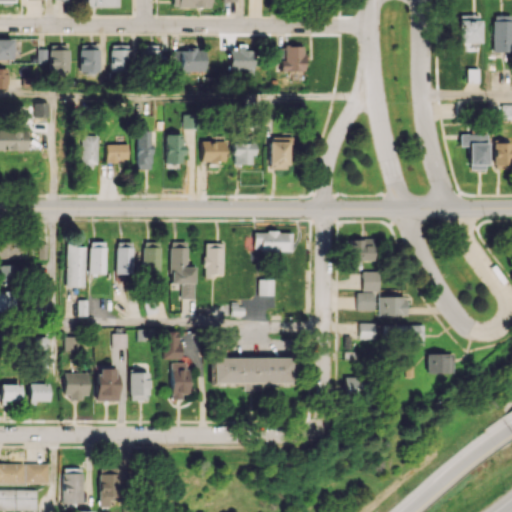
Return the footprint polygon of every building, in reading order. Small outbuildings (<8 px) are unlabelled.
[(491,52),(511,52),(511,15),(492,15),(491,52)] [(457,42),(480,42),(480,17),(457,17),(457,42)] [(10,39),(0,38),(0,58),(10,59),(10,39)] [(66,74),(67,45),(49,44),(48,73),(66,74)] [(78,72),(98,72),(98,44),(78,44),(78,72)] [(158,45),(139,46),(139,67),(159,66),(158,45)] [(108,71),(131,71),(131,46),(109,46),(108,71)] [(303,71),(303,46),(275,46),(275,57),(279,57),(279,71),(303,71)] [(204,49),(172,48),(172,71),(203,71),(204,49)] [(251,71),(252,49),(228,48),(227,70),(251,71)] [(477,81),(477,69),(465,68),(465,81),(477,81)] [(32,102),(32,117),(46,116),(46,102),(32,102)] [(511,103),(499,104),(500,119),(511,118),(511,103)] [(179,128),(191,128),(191,113),(179,113),(179,128)] [(0,149),(25,150),(26,129),(0,128),(0,149)] [(133,169),(148,169),(147,130),(132,131),(133,169)] [(466,146),(466,169),(486,168),(485,133),(458,134),(458,146),(466,146)] [(179,163),(180,134),(162,134),(161,163),(179,163)] [(76,165),(93,166),(94,135),(77,135),(76,165)] [(197,141),(197,162),(222,162),(222,140),(197,141)] [(285,168),(284,141),(265,141),(266,169),(285,168)] [(250,164),(250,143),(229,142),(229,164),(250,164)] [(509,142),(492,143),(492,165),(510,165),(509,142)] [(124,144),(101,143),(101,162),(123,162),(124,144)] [(289,232),(251,231),(250,250),(288,251),(289,232)] [(0,257),(24,258),(24,239),(0,238),(0,257)] [(347,239),(348,260),(371,260),(370,238),(347,239)] [(103,273),(104,241),(87,241),(86,273),(103,273)] [(131,273),(130,241),(113,241),(114,273),(131,273)] [(158,274),(158,241),(141,241),(140,274),(158,274)] [(192,266),(184,266),(185,241),(168,241),(168,282),(179,282),(178,299),(192,299),(192,266)] [(202,277),(211,277),(211,274),(221,274),(221,242),(202,242),(202,277)] [(37,258),(46,259),(46,243),(38,243),(37,258)] [(63,286),(83,286),(83,243),(64,243),(63,286)] [(0,285),(15,286),(15,264),(0,263),(0,285)] [(360,291),(377,290),(376,270),(359,271),(360,291)] [(272,278),(257,278),(256,295),(271,295),(272,278)] [(0,291),(0,311),(8,312),(9,292),(0,291)] [(355,310),(372,310),(372,291),(354,292),(355,310)] [(376,295),(376,315),(405,315),(406,296),(376,295)] [(76,315),(85,314),(85,299),(76,300),(76,315)] [(372,339),(373,322),(357,322),(357,338),(372,339)] [(160,359),(177,358),(176,330),(159,331),(160,359)] [(125,332),(110,333),(110,347),(126,346),(125,332)] [(45,368),(46,337),(34,336),(33,368),(45,368)] [(62,350),(77,351),(77,336),(63,336),(62,350)] [(425,353),(425,372),(451,372),(452,353),(425,353)] [(290,358),(210,357),(209,385),(240,385),(240,391),(255,392),(255,383),(290,383),(290,358)] [(169,397),(186,396),(186,361),(168,362),(169,397)] [(115,400),(115,367),(94,368),(94,400),(115,400)] [(127,399),(146,399),(147,372),(128,371),(127,399)] [(86,372),(62,372),(62,397),(86,397),(86,372)] [(342,394),(361,394),(361,377),(343,376),(342,394)] [(46,401),(46,383),(26,382),(25,401),(46,401)] [(18,384),(0,383),(0,403),(11,404),(11,400),(18,400),(18,384)] [(0,483),(46,483),(46,463),(0,463),(0,483)] [(97,506),(116,506),(115,467),(96,468),(97,506)] [(80,503),(80,473),(59,472),(58,502),(80,503)] [(0,509),(34,510),(35,489),(0,488),(0,509)]
